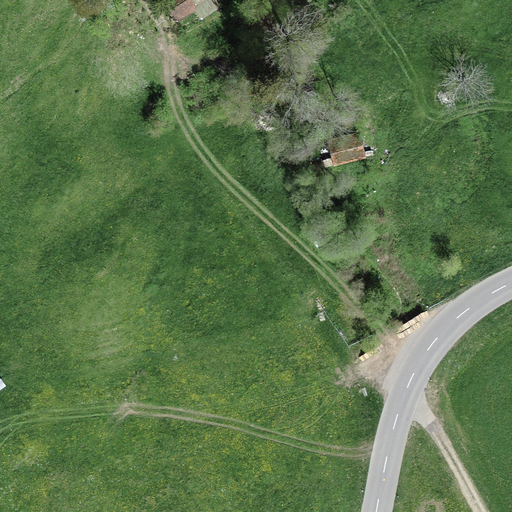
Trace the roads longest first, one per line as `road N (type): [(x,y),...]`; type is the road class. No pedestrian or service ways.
road 1 (tertiary): [(375,511),(396,418),(421,360),(471,303),(511,280)]
road 2 (track): [(407,387),(476,511)]
